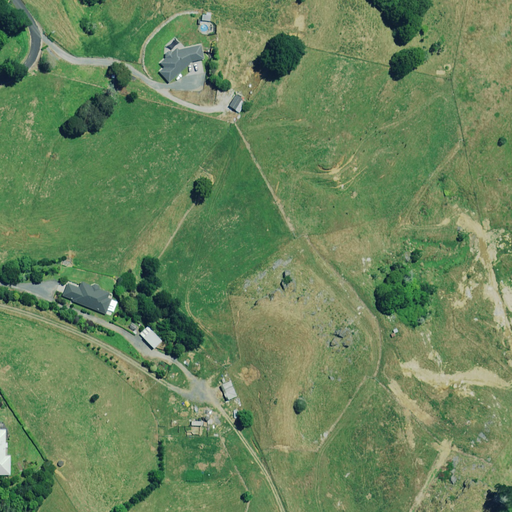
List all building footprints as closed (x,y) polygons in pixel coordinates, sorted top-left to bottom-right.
[(210,14),(202,12),(201,20),(209,21),(210,14)] [(203,59),(199,46),(178,51),(176,48),(170,53),(159,63),(164,68),(159,72),(168,83),(191,62),(203,59)] [(245,102),(235,95),(228,106),(239,113),(243,106),(245,102)] [(108,293),(81,282),(78,288),(67,284),(62,296),(72,300),(71,302),(105,314),(110,300),(106,298),(108,293)] [(160,341),(147,327),(139,334),(153,349),(160,341)] [(229,381),(221,385),(225,395),(234,391),(229,381)] [(0,475),(9,475),(9,456),(4,456),(4,430),(0,430),(0,475)]
